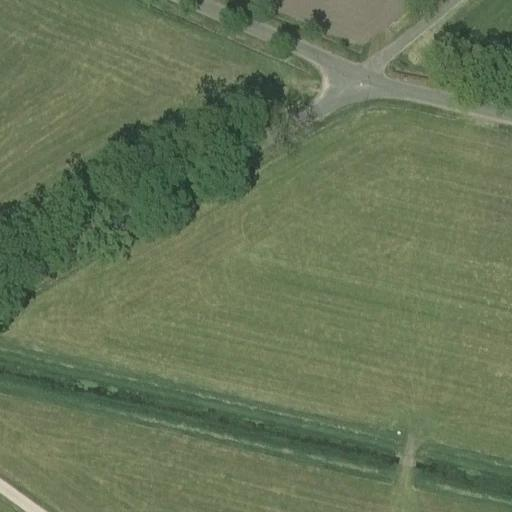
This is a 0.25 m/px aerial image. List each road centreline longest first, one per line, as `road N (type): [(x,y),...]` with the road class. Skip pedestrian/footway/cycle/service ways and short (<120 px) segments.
road 1 (unclassified): [(0,293),(357,81)]
road 2 (unclassified): [(357,81),(186,0)]
road 3 (unclassified): [(511,117),(357,81)]
road 4 (unknown): [(357,81),(465,0)]
